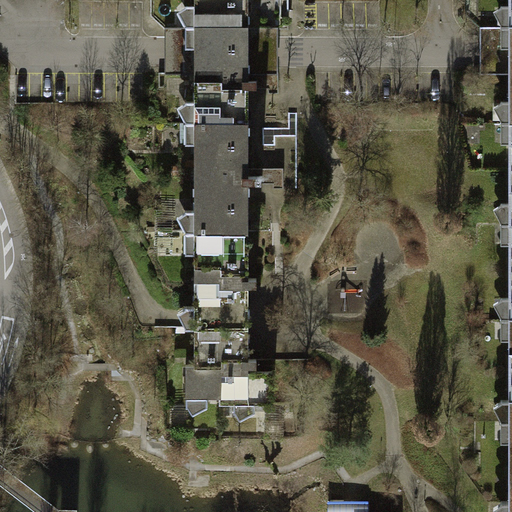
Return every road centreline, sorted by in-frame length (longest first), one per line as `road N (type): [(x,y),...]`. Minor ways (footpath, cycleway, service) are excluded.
road 1 (residential): [(0,12),(7,32),(34,44),(511,46)]
road 2 (residential): [(0,203),(0,342)]
